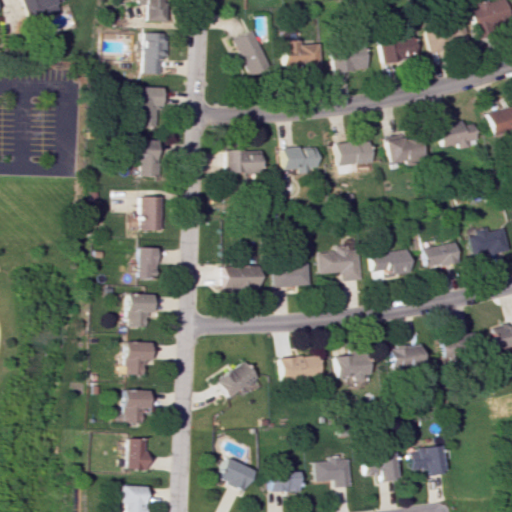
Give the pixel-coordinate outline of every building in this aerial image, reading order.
[(17,0),(25,19),(54,9),(52,2),(57,0),(17,0)] [(156,21),(157,0),(132,0),(132,3),(140,4),(140,20),(156,21)] [(484,0),(463,6),(470,28),(505,17),(500,0),(484,0)] [(423,51),(461,40),(454,15),(416,25),(423,51)] [(227,37),(242,76),(262,69),(247,29),(227,37)] [(136,72),(154,73),(155,56),(160,56),(161,33),(137,32),(136,72)] [(410,57),(408,36),(373,40),(375,61),(410,57)] [(277,68),(314,67),(313,42),(296,43),(296,39),(276,40),(277,68)] [(359,42),(324,47),(327,72),(362,67),(359,42)] [(156,86),(131,86),(132,126),(151,126),(151,107),(157,106),(156,86)] [(511,102),(479,113),(486,134),(511,124),(511,102)] [(451,149),(463,146),(461,140),(470,137),(466,122),(456,125),(455,119),(430,126),(436,146),(450,143),(451,149)] [(422,155),(417,133),(379,140),(384,163),(422,155)] [(151,176),(152,140),(131,139),(130,175),(151,176)] [(330,164),(365,162),(364,140),(329,143),(330,164)] [(276,170),(310,168),(308,146),(275,148),(276,170)] [(255,172),(255,149),(219,149),(220,172),(255,172)] [(154,229),(155,197),(132,196),(131,228),(154,229)] [(469,234),(461,236),(466,257),(502,249),(496,227),(480,230),(479,226),(467,228),(469,234)] [(419,268),(452,261),(448,240),(415,247),(419,268)] [(354,279),(352,248),(342,249),(341,244),(329,244),(329,250),(311,251),(313,272),(336,271),(336,280),(354,279)] [(151,246),(131,246),(130,277),(150,278),(151,246)] [(404,271),(401,248),(363,254),(366,271),(379,269),(380,275),(404,271)] [(302,285),(301,263),(266,264),(266,286),(302,285)] [(253,287),(253,265),(218,265),(217,287),(253,287)] [(146,293),(120,292),(119,325),(139,326),(140,313),(146,313),(146,293)] [(511,321),(486,328),(491,348),(511,343),(511,321)] [(436,362),(455,362),(455,339),(436,340),(436,362)] [(144,341),(118,340),(117,374),(137,374),(137,361),(143,362),(144,341)] [(414,345),(383,346),(383,367),(415,365),(414,345)] [(274,379),(313,375),(311,353),(272,357),(274,379)] [(209,378),(220,396),(250,378),(240,360),(209,378)] [(136,422),(136,407),(142,408),(143,389),(116,388),(115,412),(109,412),(109,421),(136,422)] [(140,438),(119,437),(118,468),(140,468),(140,438)] [(401,450),(405,469),(420,467),(421,475),(438,472),(434,444),(401,450)] [(373,480),(391,477),(387,451),(354,456),(357,476),(372,474),(373,480)] [(327,486),(343,485),(342,456),(321,457),(321,460),(307,461),(308,481),(327,480),(327,486)] [(210,478),(238,490),(247,469),(219,457),(210,478)] [(262,491),(293,490),(292,471),(262,471),(262,491)] [(118,511),(139,511),(140,485),(114,484),(114,502),(118,502),(118,511)]
